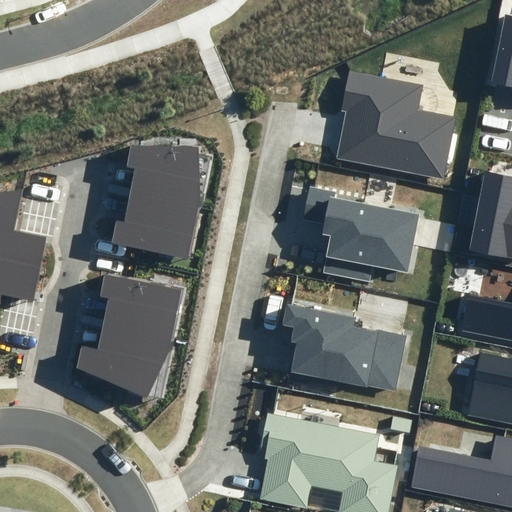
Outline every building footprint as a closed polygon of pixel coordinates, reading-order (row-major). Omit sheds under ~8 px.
[(511,15),(505,14),(491,82),(511,86),(511,15)] [(342,132),(337,159),(444,179),(456,116),(419,109),(423,84),(350,70),(342,110),(346,111),(342,132)] [(198,147),(131,146),(127,167),(134,168),(124,222),(117,220),(113,242),(189,258),(201,204),(198,147)] [(470,249),(511,257),(511,176),(486,171),(470,249)] [(408,273),(419,215),(334,198),(335,193),(310,188),(304,220),(323,224),(321,235),(330,237),(324,272),(370,281),(373,266),(408,273)] [(0,193),(0,257),(41,265),(46,238),(14,231),(22,191),(0,193)] [(41,265),(0,257),(0,303),(2,295),(34,302),(41,265)] [(183,290),(104,274),(100,296),(108,299),(98,350),(82,346),(77,368),(147,397),(171,347),(183,290)] [(463,331),(511,340),(511,304),(469,297),(463,331)] [(396,391),(406,336),(354,326),(356,317),(286,303),(282,326),(293,328),(290,343),(296,344),(290,372),(367,387),(368,385),(396,391)] [(469,414),(511,422),(511,358),(481,353),(469,414)] [(259,499),(308,509),(312,487),(342,492),(337,511),(388,511),(398,464),(376,460),(381,434),(266,411),(258,450),(266,452),(265,459),(267,459),(259,499)] [(412,486),(511,505),(511,439),(496,436),(492,460),(420,446),(412,486)]
